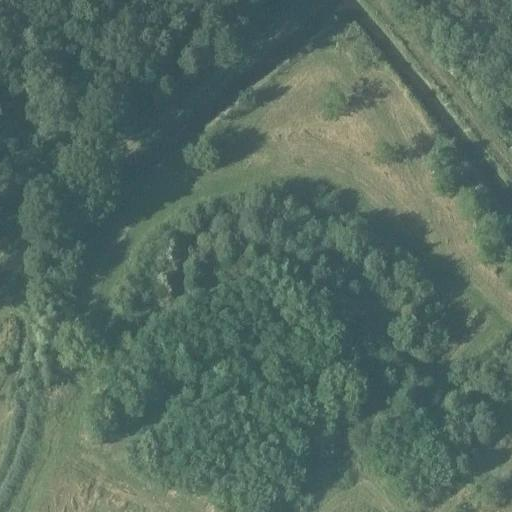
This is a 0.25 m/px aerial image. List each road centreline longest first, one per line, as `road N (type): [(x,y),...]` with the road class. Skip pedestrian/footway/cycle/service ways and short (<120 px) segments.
road 1 (track): [(42,511),(99,365),(177,308),(286,253),(350,268),(414,365),(511,406)]
road 2 (track): [(99,365),(103,274),(133,227),(211,187),(268,178),(325,186),(377,211),(511,331)]
road 3 (track): [(318,0),(0,257)]
road 4 (track): [(197,500),(274,438),(370,426),(429,402),(488,311)]
road 5 (track): [(177,308),(188,249),(227,225),(273,218),(337,225),(429,256)]
road 6 (track): [(371,0),(511,177)]
road 7 (track): [(227,511),(64,462)]
